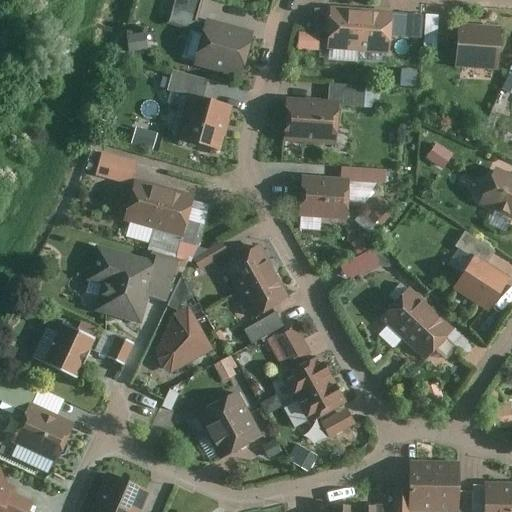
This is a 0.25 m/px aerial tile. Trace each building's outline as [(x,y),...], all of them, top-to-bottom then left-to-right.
[(172,0),(167,23),(202,32),(205,21),(195,18),(200,0),(172,0)] [(361,15),(325,13),(323,47),(359,49),(361,15)] [(397,17),(361,15),(359,49),(395,51),(397,17)] [(241,78),(254,30),(205,18),(205,21),(202,32),(193,64),(241,78)] [(499,70),(502,26),(457,23),(454,66),(499,70)] [(144,32),(125,35),(127,52),(146,49),(144,32)] [(318,32),(296,32),(296,49),(318,50),(318,32)] [(420,45),(404,43),(402,58),(418,60),(420,45)] [(187,97),(201,102),(208,81),(172,70),(166,90),(187,97)] [(329,85),(328,107),(336,107),(363,107),(363,85),(329,85)] [(174,139),(214,151),(227,110),(201,102),(187,97),(174,139)] [(334,144),(336,107),(328,107),(284,104),(282,141),(334,144)] [(511,118),(494,111),(486,133),(505,141),(511,122),(511,118)] [(136,128),(134,145),(154,147),(156,130),(136,128)] [(451,154),(437,145),(427,158),(441,168),(451,154)] [(134,165),(100,155),(96,172),(129,181),(134,165)] [(340,167),(339,181),(349,181),(385,183),(386,169),(340,167)] [(511,174),(498,169),(480,204),(511,219),(511,174)] [(346,221),(349,181),(339,181),(301,179),(300,217),(346,221)] [(163,194),(133,185),(124,218),(154,226),(163,194)] [(192,202),(163,194),(154,226),(183,234),(192,202)] [(390,207),(377,197),(363,216),(375,225),(390,207)] [(473,259),(484,266),(494,253),(465,233),(455,247),(473,259)] [(222,242),(192,259),(198,270),(228,253),(222,242)] [(84,279),(100,283),(92,311),(140,324),(147,298),(156,263),(148,260),(94,245),(84,279)] [(225,267),(239,293),(270,276),(256,250),(225,267)] [(369,253),(355,259),(363,279),(377,273),(369,253)] [(150,256),(148,260),(156,263),(147,298),(166,302),(177,263),(150,256)] [(488,313),(508,284),(484,266),(473,259),(453,288),(488,313)] [(181,274),(167,307),(177,312),(181,304),(193,296),(181,274)] [(239,293),(253,319),(284,301),(270,276),(239,293)] [(426,311),(403,289),(378,316),(401,338),(426,311)] [(169,374),(212,350),(188,307),(177,312),(172,315),(156,350),(156,360),(162,370),(169,374)] [(449,332),(426,311),(401,338),(424,359),(449,332)] [(275,313),(243,330),(251,344),(282,327),(275,313)] [(42,363),(76,377),(98,330),(80,321),(76,332),(59,324),(42,363)] [(295,325),(271,338),(287,367),(311,354),(295,325)] [(123,366),(132,345),(116,338),(107,359),(123,366)] [(333,380),(319,355),(280,377),(293,401),(333,380)] [(228,359),(213,367),(222,382),(237,374),(228,359)] [(0,402),(24,414),(29,403),(30,404),(38,389),(13,377),(0,402)] [(346,404),(333,380),(293,401),(306,426),(346,404)] [(443,402),(437,385),(426,388),(432,406),(443,402)] [(178,395),(169,391),(162,407),(170,411),(178,395)] [(197,418),(208,438),(247,416),(236,396),(197,418)] [(275,396),(260,404),(267,417),(282,408),(275,396)] [(9,444),(55,464),(74,425),(30,404),(29,403),(24,414),(9,444)] [(510,406),(493,408),(495,426),(511,423),(510,406)] [(346,410),(321,423),(329,439),(354,425),(346,410)] [(208,438),(220,457),(258,436),(247,416),(208,438)] [(274,441),(262,447),(268,458),(280,452),(274,441)] [(317,457),(302,449),(293,464),(308,472),(317,457)] [(432,511),(434,463),(409,462),(409,493),(408,511),(432,511)] [(458,511),(459,463),(434,463),(432,511),(458,511)] [(0,511),(28,511),(33,504),(11,495),(14,489),(4,484),(0,467),(0,511)] [(136,511),(144,495),(105,477),(89,511),(136,511)] [(510,511),(510,488),(481,489),(481,511),(510,511)] [(408,511),(409,493),(393,493),(393,510),(393,511),(408,511)]
